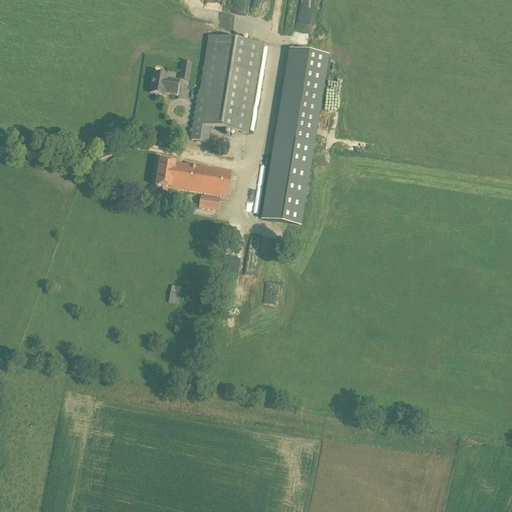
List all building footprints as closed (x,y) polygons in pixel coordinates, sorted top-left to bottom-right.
[(248,134),(263,45),(209,37),(200,91),(199,91),(190,141),(209,144),(211,128),(248,134)] [(299,229),(327,57),(287,51),(259,222),(299,229)] [(189,83),(192,64),(182,62),(179,81),(189,83)] [(176,95),(178,81),(166,79),(166,76),(152,74),(149,94),(163,96),(164,93),(176,95)] [(228,199),(231,173),(176,164),(159,162),(155,188),(162,189),(162,192),(178,195),(179,192),(228,199)] [(218,213),(220,199),(200,196),(198,209),(218,213)] [(177,306),(181,288),(172,287),(168,304),(177,306)]
